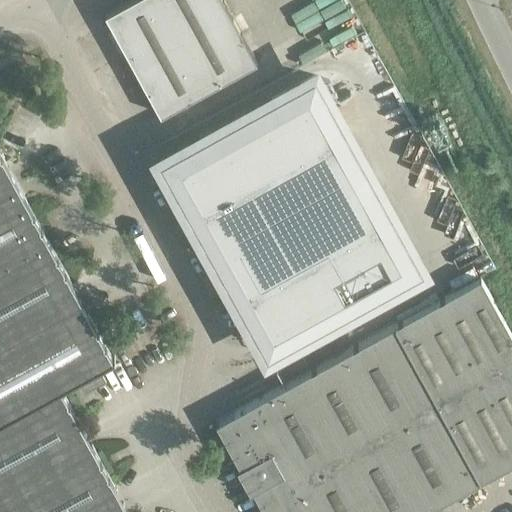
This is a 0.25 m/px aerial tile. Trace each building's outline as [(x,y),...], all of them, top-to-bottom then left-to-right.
[(222,0),(127,0),(104,13),(160,113),(256,60),(222,0)] [(314,76),(159,161),(217,266),(245,251),(241,243),(247,234),(230,222),(229,222),(236,212),(218,201),(210,187),(224,180),(218,169),(261,146),(266,156),(280,149),(288,162),(288,184),(300,183),(299,184),(300,205),(311,204),(327,233),(362,214),(344,181),(365,170),(360,159),(339,171),(328,151),(349,139),(343,129),(322,140),(310,119),(334,105),(341,101),(330,80),(314,76)] [(245,251),(217,266),(159,161),(147,167),(264,378),(433,285),(334,105),(310,119),(322,140),(343,129),(349,139),(328,151),(339,171),(360,159),(365,170),(344,181),(362,214),(327,233),(311,204),(300,205),(299,184),(300,183),(288,184),(288,162),(280,149),(266,156),(261,146),(218,169),(224,180),(210,187),(218,201),(236,212),(229,222),(230,222),(247,234),(241,243),(245,251)] [(0,153),(0,511),(128,511),(124,504),(116,490),(115,489),(84,431),(60,388),(76,379),(98,367),(113,359),(88,314),(88,313),(80,298),(72,285),(16,182),(8,169),(0,153)] [(511,332),(481,275),(302,372),(215,420),(216,422),(217,422),(240,463),(239,463),(252,487),(253,487),(266,511),(417,511),(511,460),(511,332)] [(105,380),(98,367),(76,379),(83,392),(105,380)]
